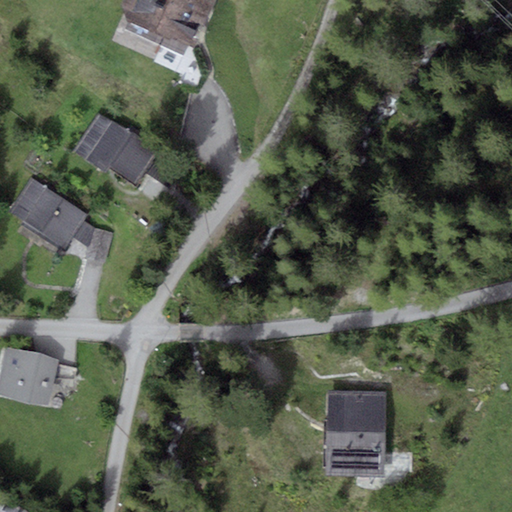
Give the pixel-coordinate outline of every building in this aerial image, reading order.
[(214,0),(132,0),(124,18),(192,49),(214,0)] [(158,152),(99,113),(73,152),(104,172),(108,166),(136,185),(158,152)] [(87,216),(32,178),(9,211),(64,249),(87,216)] [(113,233),(95,228),(86,259),(104,264),(113,233)] [(57,360),(5,348),(0,372),(0,394),(47,405),(57,360)] [(384,392),(326,392),(326,476),(383,476),(384,392)] [(27,511),(0,498),(0,511),(27,511)]
